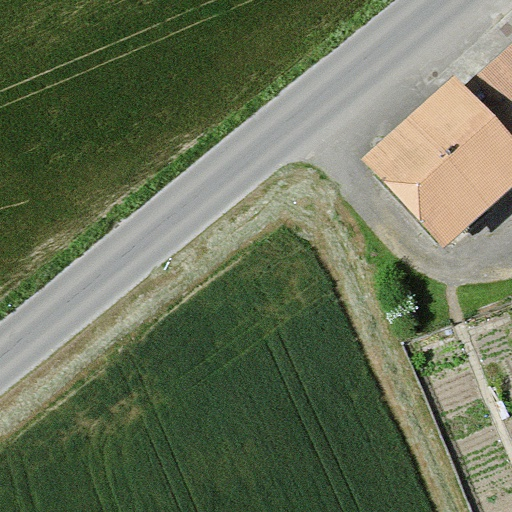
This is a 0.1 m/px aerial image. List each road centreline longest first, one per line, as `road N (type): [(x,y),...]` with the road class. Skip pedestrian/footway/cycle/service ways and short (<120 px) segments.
road 1 (unclassified): [(437,0),(0,357)]
road 2 (unknown): [(511,261),(440,265),(416,254),(391,232),(303,109)]
